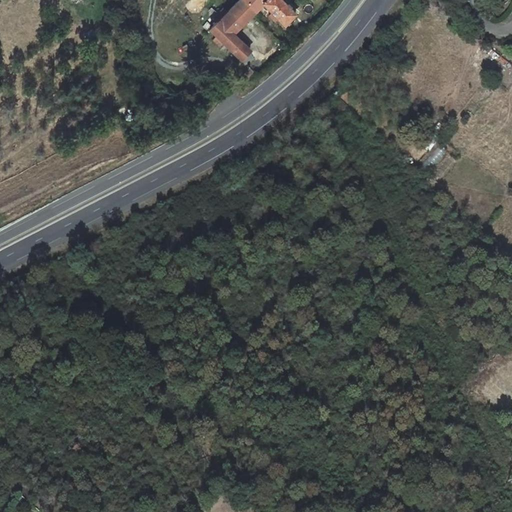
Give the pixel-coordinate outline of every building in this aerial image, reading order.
[(223,8),(214,17),(218,22),(210,30),(216,36),(222,42),(240,60),(249,51),(232,34),(255,12),(242,0),(240,0),(228,13),(223,8)] [(242,0),(255,12),(263,4),(272,13),(278,19),(284,25),(295,15),(290,11),(284,4),(279,0),(242,0)] [(293,9),(286,2),(284,4),(290,11),(293,9)] [(301,29),(294,35),(295,36),(297,37),(299,40),(306,33),(301,29)] [(222,42),(216,36),(213,39),(219,45),(222,42)] [(493,94),(485,88),(467,111),(475,117),(493,94)] [(425,150),(432,140),(427,136),(419,146),(425,150)] [(447,151),(439,145),(421,169),(428,175),(447,151)] [(450,156),(432,178),(439,184),(458,162),(450,156)]
